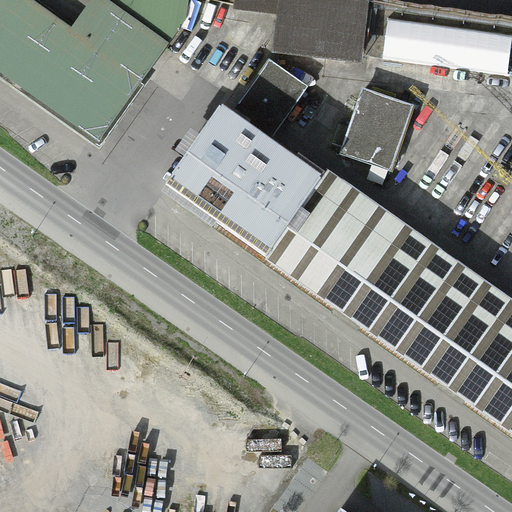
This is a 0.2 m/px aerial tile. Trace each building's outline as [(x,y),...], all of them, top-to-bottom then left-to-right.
[(91,0),(67,34),(18,0),(0,0),(0,82),(94,148),(164,49),(94,0),(91,0)] [(187,0),(94,0),(164,49),(184,21),(187,0)] [(231,0),(230,15),(259,18),(260,0),(231,0)] [(366,1),(355,0),(275,0),(268,57),(357,68),(366,1)] [(511,86),(511,19),(366,1),(357,68),(511,86)] [(305,91),(266,65),(226,124),(265,150),(305,91)] [(413,113),(359,95),(335,162),(389,181),(413,113)] [(314,188),(214,117),(157,196),(258,268),(314,188)] [(263,262),(511,443),(511,311),(326,176),(263,262)]
